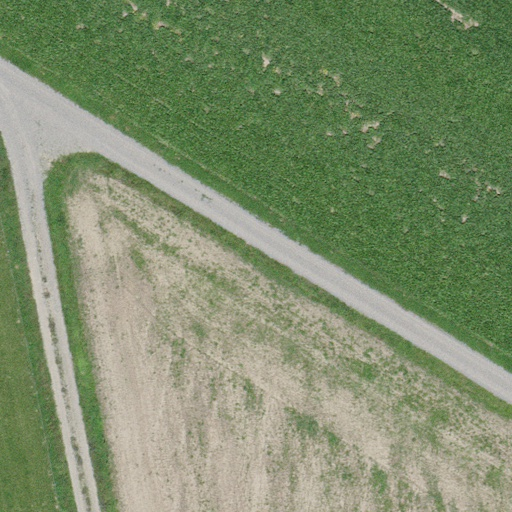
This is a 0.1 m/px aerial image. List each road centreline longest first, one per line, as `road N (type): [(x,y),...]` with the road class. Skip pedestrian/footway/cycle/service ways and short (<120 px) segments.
road 1 (track): [(0,74),(511,388)]
road 2 (track): [(89,511),(4,76)]
